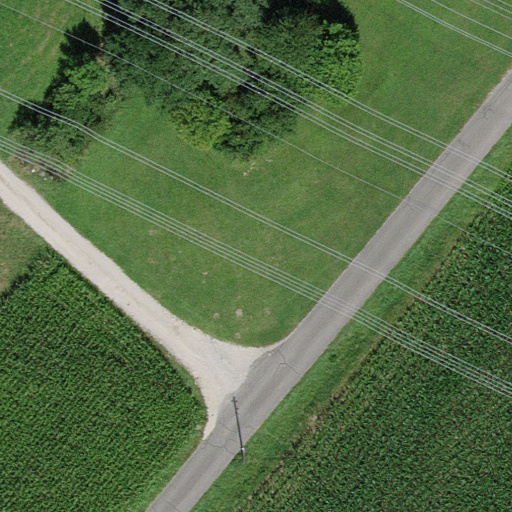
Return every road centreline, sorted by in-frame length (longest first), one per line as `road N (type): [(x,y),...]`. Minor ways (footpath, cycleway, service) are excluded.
road 1 (unclassified): [(511,107),(160,511)]
road 2 (track): [(245,411),(0,176)]
